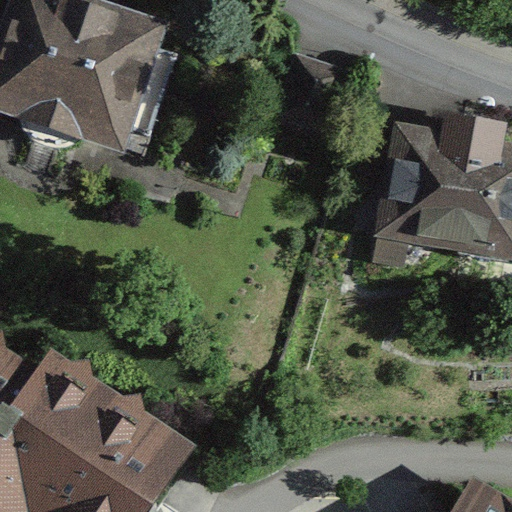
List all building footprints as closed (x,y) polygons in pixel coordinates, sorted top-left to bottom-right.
[(8,0),(0,25),(0,114),(17,120),(17,121),(21,128),(27,134),(33,140),(41,144),(49,147),(58,147),(66,147),(74,144),(80,141),(126,156),(133,135),(149,140),(177,55),(160,50),(169,23),(96,0),(8,0)] [(326,135),(345,68),(294,54),(275,121),(326,135)] [(374,238),(377,239),(373,263),(404,268),(408,244),(511,261),(511,142),(504,141),(507,125),(445,115),(442,131),(394,123),(374,238)] [(37,369),(4,347),(0,333),(0,511),(153,511),(197,447),(144,412),(141,395),(123,398),(91,376),(88,359),(70,363),(51,349),(37,369)] [(511,511),(511,502),(470,478),(449,511),(511,511)]
